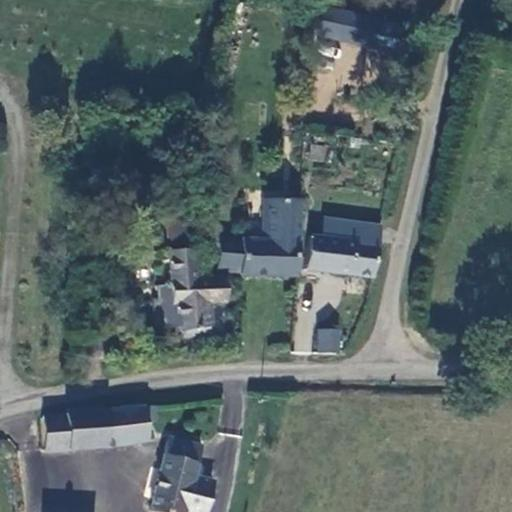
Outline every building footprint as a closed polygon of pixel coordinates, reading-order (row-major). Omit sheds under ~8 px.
[(339,40),(347,12),(332,8),(324,36),(339,40)] [(372,48),(379,19),(347,12),(339,40),(372,48)] [(199,172),(199,149),(187,149),(187,172),(199,172)] [(257,205),(256,244),(266,244),(267,206),(257,205)] [(240,276),(295,277),(298,206),(267,206),(266,244),(256,244),(220,243),(219,273),(240,274),(240,276)] [(185,243),(185,226),(171,226),(172,244),(185,243)] [(375,253),(381,255),(383,247),(309,238),(304,273),(372,279),(375,253)] [(222,304),(222,281),(197,281),(196,249),(173,250),(173,282),(158,282),(158,298),(153,305),(153,317),(158,322),(158,327),(174,328),(174,332),(179,332),(193,332),(193,344),(206,344),(206,334),(209,334),(209,305),(222,304)] [(354,318),(342,318),(341,328),(354,328),(354,318)] [(179,344),(193,344),(193,332),(179,332),(179,344)] [(319,332),(319,356),(337,355),(338,332),(319,332)] [(157,418),(157,403),(124,407),(101,417),(99,411),(66,415),(66,418),(43,420),(44,453),(72,449),(114,446),(145,441),(145,419),(157,418)] [(147,511),(151,511),(181,511),(182,511),(202,511),(211,480),(191,474),(199,446),(167,438),(147,511)]
